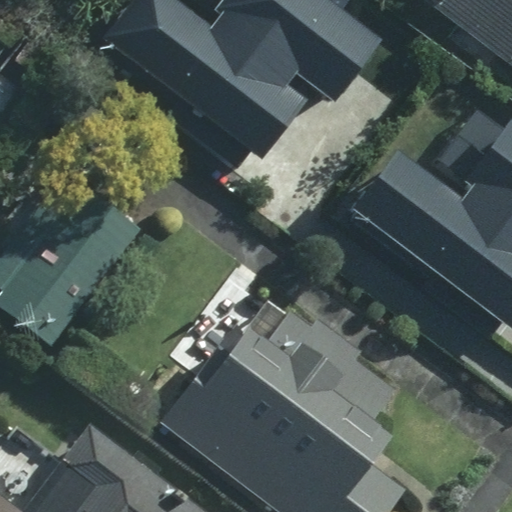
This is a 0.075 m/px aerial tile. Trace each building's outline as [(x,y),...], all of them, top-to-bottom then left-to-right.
[(165,0),(126,0),(99,41),(269,156),(316,86),(336,100),(378,39),(319,0),(175,0),(172,4),(165,0)] [(511,0),(433,0),(511,58),(511,0)] [(382,145),(342,204),(511,318),(511,128),(464,96),(415,167),(382,145)] [(120,242),(41,190),(0,251),(0,338),(38,365),(120,242)] [(252,310),(158,440),(259,511),(382,511),(398,492),(344,453),(380,402),(252,310)] [(165,511),(70,438),(11,511),(165,511)]
